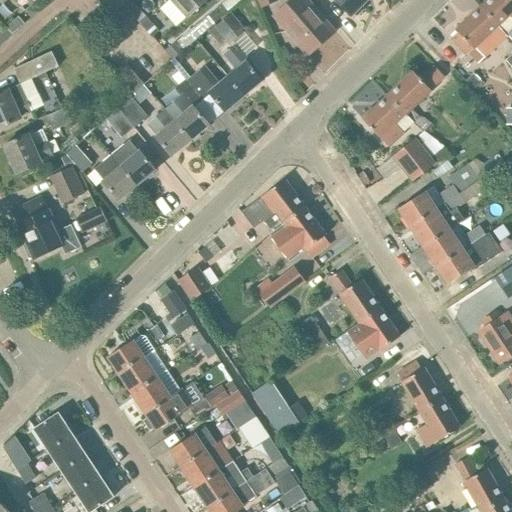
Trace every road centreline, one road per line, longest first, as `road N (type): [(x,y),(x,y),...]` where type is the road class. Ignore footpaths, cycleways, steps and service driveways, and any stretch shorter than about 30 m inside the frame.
road 1 (residential): [(511,450),(298,127)]
road 2 (residential): [(68,350),(298,127)]
road 3 (residential): [(171,511),(68,350)]
road 4 (residential): [(298,127),(425,0)]
